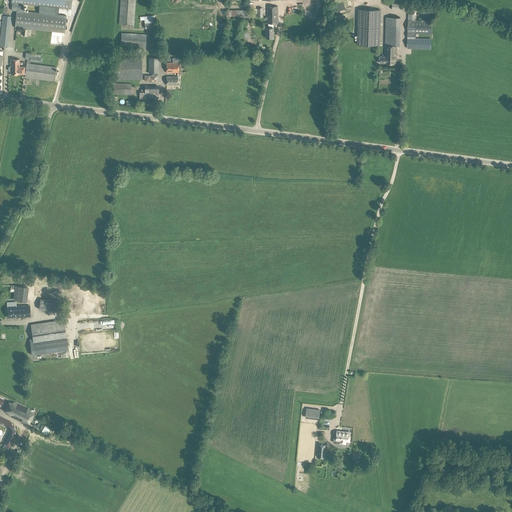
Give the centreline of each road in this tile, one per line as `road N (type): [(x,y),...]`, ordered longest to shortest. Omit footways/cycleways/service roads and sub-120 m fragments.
road 1 (tertiary): [(511,165),(54,106)]
road 2 (unknown): [(400,150),(403,16),(384,7)]
road 3 (unclassified): [(0,250),(54,106)]
